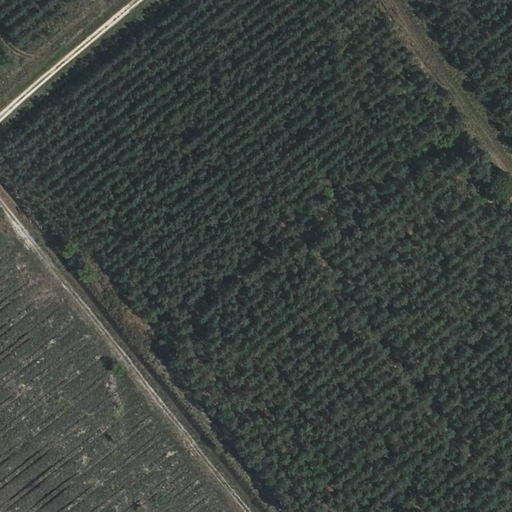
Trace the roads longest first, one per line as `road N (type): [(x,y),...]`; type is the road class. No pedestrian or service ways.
road 1 (track): [(0,182),(255,511)]
road 2 (track): [(0,119),(146,0)]
